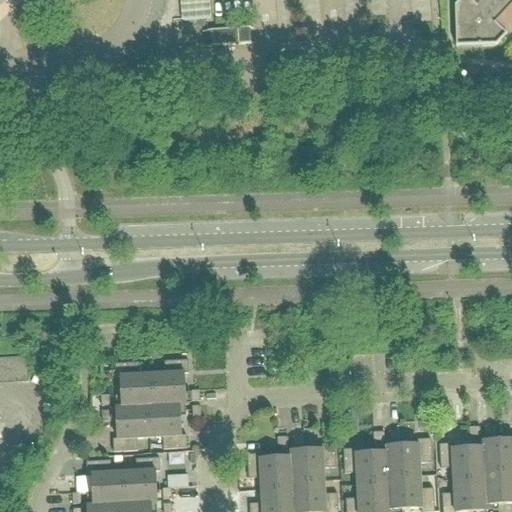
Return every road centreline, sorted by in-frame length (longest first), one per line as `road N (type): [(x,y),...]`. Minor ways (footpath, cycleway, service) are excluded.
road 1 (tertiary): [(0,281),(117,279),(214,262),(511,253)]
road 2 (tertiary): [(511,233),(0,249)]
road 3 (residential): [(210,511),(213,454),(241,408),(511,388)]
road 4 (residential): [(31,511),(82,410),(84,341)]
road 5 (unclassified): [(12,69),(108,51),(126,35),(138,0)]
